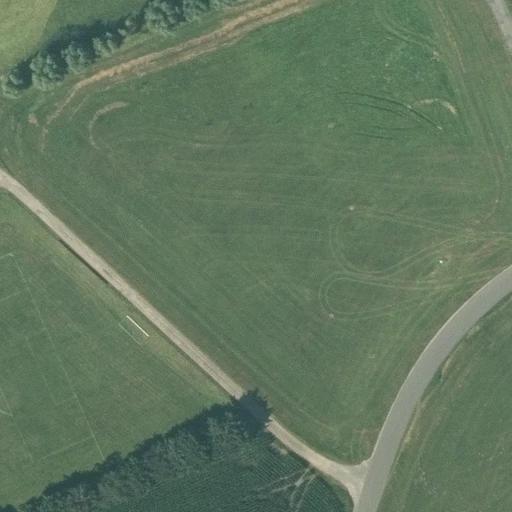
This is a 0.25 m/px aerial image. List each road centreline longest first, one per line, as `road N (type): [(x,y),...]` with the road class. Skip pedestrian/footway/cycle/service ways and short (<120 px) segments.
road 1 (track): [(0,177),(299,454),(364,488)]
road 2 (unclassified): [(511,272),(429,359),(358,511)]
